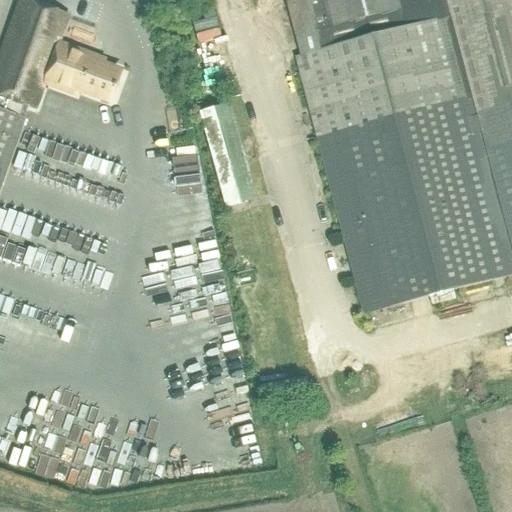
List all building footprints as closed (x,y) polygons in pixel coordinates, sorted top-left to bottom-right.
[(0,97),(37,111),(48,82),(81,94),(82,90),(113,101),(122,76),(102,69),(104,65),(59,49),(71,17),(23,0),(21,0),(0,59),(0,97)] [(0,0),(0,195),(26,121),(0,112),(0,0)] [(210,0),(191,0),(200,26),(216,21),(210,0)] [(511,0),(286,0),(292,23),(299,21),(308,57),(296,60),(364,317),(430,299),(432,307),(456,301),(454,293),(511,277),(511,0)] [(256,197),(231,105),(202,113),(227,204),(256,197)]
